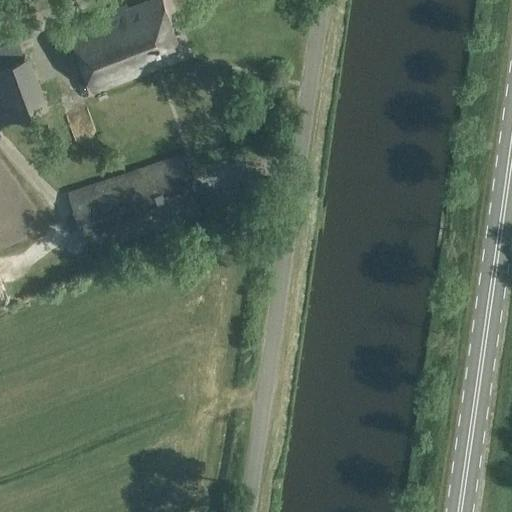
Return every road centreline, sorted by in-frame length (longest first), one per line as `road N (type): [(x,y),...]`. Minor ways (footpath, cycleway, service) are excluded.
road 1 (unclassified): [(245,511),(320,0)]
road 2 (primary): [(457,511),(511,130)]
